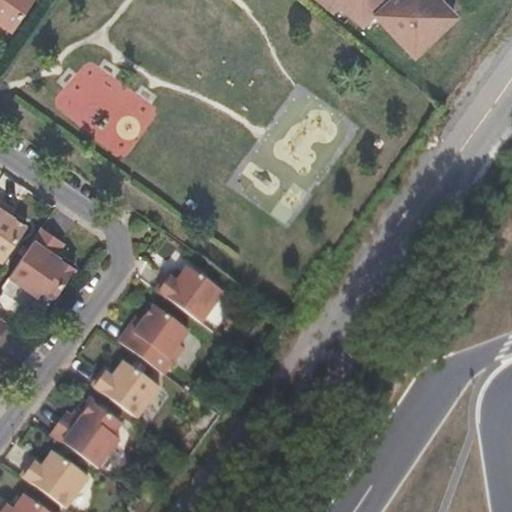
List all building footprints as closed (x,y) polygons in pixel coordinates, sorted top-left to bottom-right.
[(0,0),(0,23),(1,21),(14,32),(36,0),(0,0)] [(415,54),(457,15),(449,7),(442,0),(321,0),(345,19),(350,13),(364,24),(375,14),(415,54)] [(17,207),(8,200),(0,194),(0,256),(4,259),(28,224),(13,213),(17,207)] [(76,266),(62,257),(68,249),(62,244),(65,240),(44,227),(11,274),(39,294),(43,288),(54,296),(76,266)] [(172,271),(167,277),(158,290),(203,324),(226,292),(190,265),(181,277),(172,271)] [(139,316),(132,326),(120,341),(143,358),(166,375),(186,348),(181,344),(191,330),(157,305),(145,320),(139,316)] [(139,418),(161,387),(126,362),(117,373),(107,366),(93,385),(139,418)] [(93,403),(85,414),(78,410),(73,417),(67,412),(51,434),(99,469),(121,440),(114,436),(123,424),(93,403)] [(56,451),(47,463),(37,457),(24,477),(68,509),(91,478),(56,451)] [(0,511),(47,511),(26,495),(18,507),(7,500),(0,510),(0,511)]
